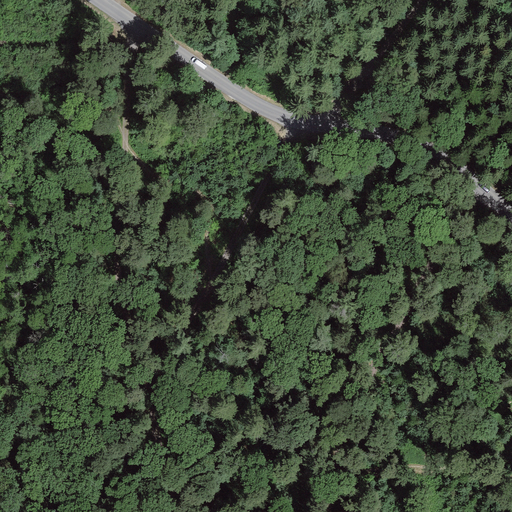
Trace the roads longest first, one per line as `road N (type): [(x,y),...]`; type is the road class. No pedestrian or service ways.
road 1 (track): [(146,32),(129,71),(112,243),(167,511)]
road 2 (unclassified): [(99,0),(276,114),(410,142),(511,213)]
road 3 (track): [(479,185),(331,470),(326,511)]
road 4 (track): [(296,121),(147,426)]
road 5 (track): [(325,126),(423,0)]
